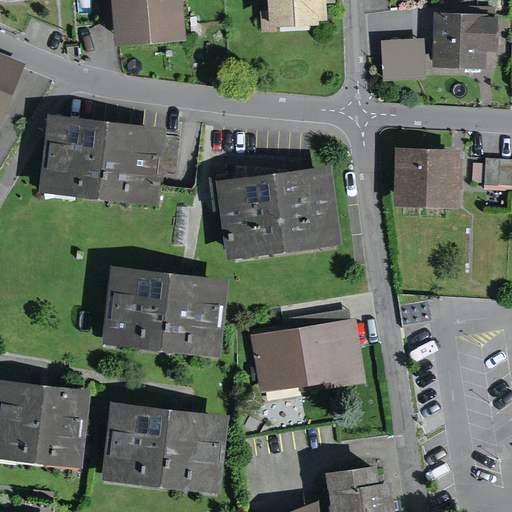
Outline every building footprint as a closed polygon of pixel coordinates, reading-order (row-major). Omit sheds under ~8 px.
[(124,0),(127,36),(172,33),(169,1),(178,0),(177,0),(124,0)] [(273,0),(274,21),(324,17),(323,0),(273,0)] [(454,7),(453,19),(440,19),(439,60),(479,61),(480,46),(492,46),(494,8),(454,7)] [(433,37),(396,38),(398,76),(435,74),(433,37)] [(0,104),(17,65),(0,58),(0,104)] [(150,184),(152,169),(156,134),(56,122),(49,182),(149,194),(150,184)] [(180,137),(156,134),(152,169),(176,171),(180,137)] [(404,154),(403,198),(450,200),(450,185),(458,185),(459,161),(451,161),(451,156),(404,154)] [(484,185),(511,186),(511,181),(511,159),(485,158),(484,185)] [(214,181),(217,206),(227,204),(233,247),(332,234),(324,174),(230,187),(229,179),(214,181)] [(212,345),(219,285),(119,273),(112,333),(212,345)] [(257,340),(264,385),(335,374),(336,380),(360,376),(351,325),(257,340)] [(6,388),(0,437),(0,448),(73,457),(80,397),(6,388)] [(119,409),(112,469),(211,480),(218,421),(119,409)] [(336,501),(337,511),(390,511),(387,486),(376,487),(373,468),(332,473),(334,488),(330,489),(332,502),(336,501)]
